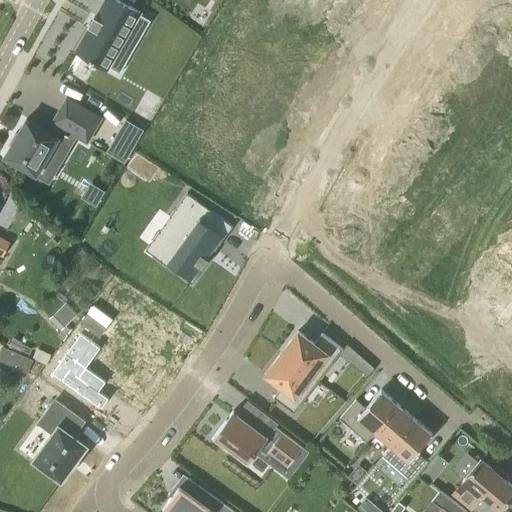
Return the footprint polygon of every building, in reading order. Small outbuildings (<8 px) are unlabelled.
[(108,66),(139,13),(140,12),(120,0),(105,0),(76,50),(107,68),(108,66)] [(10,141),(12,142),(3,157),(36,176),(47,157),(59,164),(75,136),(86,143),(100,118),(66,98),(52,122),(55,124),(50,133),(26,119),(17,133),(16,132),(10,141)] [(113,139),(106,151),(124,162),(131,150),(113,139)] [(132,181),(123,195),(135,202),(143,187),(149,191),(156,180),(136,168),(129,179),(132,181)] [(232,226),(232,225),(183,198),(169,225),(170,225),(184,200),(190,203),(158,263),(173,271),(175,268),(190,276),(187,281),(198,287),(213,261),(209,259),(228,224),(232,226)] [(0,253),(3,255),(10,243),(0,237),(0,253)] [(124,328),(108,351),(116,357),(109,367),(124,378),(131,368),(146,379),(163,356),(153,349),(171,324),(118,285),(108,298),(141,321),(132,334),(124,328)] [(61,329),(77,314),(65,302),(50,317),(61,329)] [(280,348),(278,350),(315,378),(340,346),(319,330),(311,340),(295,328),(289,335),(286,333),(277,345),(280,348)] [(81,332),(52,372),(101,408),(109,398),(99,391),(106,382),(86,367),(101,347),(81,332)] [(291,410),(315,378),(278,350),(262,372),(278,384),(270,394),(291,410)] [(356,399),(339,417),(367,441),(375,431),(399,404),(381,389),(365,407),(356,399)] [(81,423),(52,401),(37,422),(51,432),(31,458),(60,480),(86,445),(72,434),(81,423)] [(399,404),(375,431),(390,445),(414,418),(399,404)] [(266,436),(236,414),(230,422),(226,419),(210,441),(211,441),(216,435),(232,447),(229,450),(246,463),(244,466),(245,467),(251,459),(250,459),(255,452),(271,464),(282,450),(300,463),(309,451),(276,426),(268,436),(267,436),(266,436)] [(432,433),(414,418),(390,445),(382,455),(409,478),(426,459),(416,451),(432,433)] [(482,496),(499,510),(511,495),(511,484),(507,480),(509,477),(495,465),(492,468),(480,458),(462,480),(463,480),(453,492),(472,508),(482,496)] [(358,464),(348,476),(357,484),(368,472),(358,464)] [(440,472),(429,464),(421,474),(432,482),(440,472)] [(0,477),(0,505),(20,511),(51,511),(57,496),(0,477)] [(236,511),(199,485),(192,495),(178,485),(172,495),(162,508),(167,511),(236,511)] [(392,509),(395,511),(400,511),(405,506),(398,501),(392,509)]
